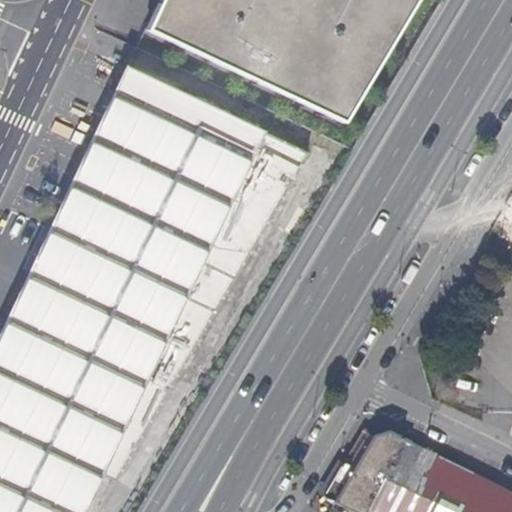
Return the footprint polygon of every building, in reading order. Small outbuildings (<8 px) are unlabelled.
[(160,0),(152,19),(363,111),(429,0),(160,0)] [(265,131),(125,67),(0,332),(0,511),(85,511),(102,476),(113,481),(307,152),(265,131)] [(511,511),(511,497),(496,490),(439,462),(431,458),(413,488),(419,490),(405,511),(511,511)] [(355,468),(328,511),(363,511),(386,474),(369,466),(355,468)] [(386,474),(363,511),(405,511),(419,490),(413,488),(386,474)]
